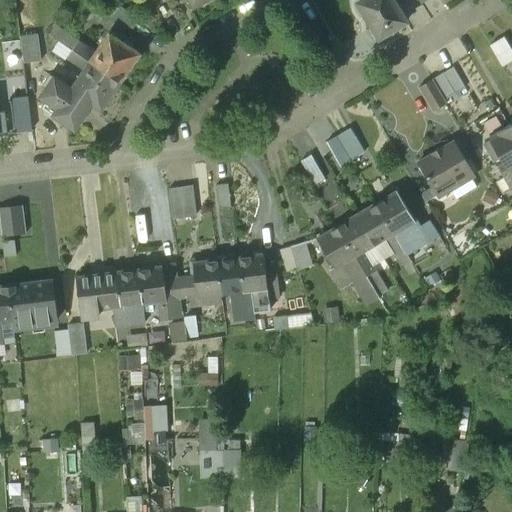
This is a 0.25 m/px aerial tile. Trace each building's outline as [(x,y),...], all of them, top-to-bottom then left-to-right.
[(391,0),(361,0),(358,2),(372,27),(367,30),(370,35),(375,32),(377,35),(378,37),(380,36),(390,29),(391,31),(404,23),(403,22),(404,21),(391,0)] [(418,0),(402,0),(395,4),(400,13),(420,1),(418,0)] [(418,0),(420,1),(424,9),(438,0),(418,0)] [(138,19),(118,5),(110,17),(131,31),(138,19)] [(115,39),(109,34),(95,53),(90,62),(120,82),(130,68),(128,67),(136,57),(121,44),(126,39),(119,33),(115,39)] [(40,35),(21,37),(25,64),(43,61),(40,35)] [(511,58),(511,55),(501,37),(488,45),(500,66),(511,58)] [(95,53),(77,41),(72,50),(90,62),(95,53)] [(90,62),(72,50),(66,58),(84,70),(90,62)] [(120,82),(90,62),(84,70),(72,89),(92,102),(101,108),(110,94),(111,95),(120,82)] [(454,66),(431,79),(443,99),(466,86),(454,66)] [(72,89),(54,77),(41,97),(47,101),(43,108),(74,129),(92,102),(72,89)] [(431,79),(418,87),(432,111),(446,103),(443,99),(431,79)] [(28,95),(10,98),(14,132),(33,129),(28,95)] [(511,130),(509,125),(496,133),(497,135),(489,140),(504,164),(498,167),(503,177),(511,172),(511,171),(511,130)] [(364,152),(350,128),(336,137),(350,161),(364,152)] [(442,146),(431,153),(432,155),(418,163),(437,196),(474,174),(455,142),(443,148),(442,146)] [(308,149),(295,157),(307,176),(319,169),(308,149)] [(511,173),(511,172),(503,177),(511,190),(511,189),(511,173)] [(228,183),(216,184),(218,202),(230,200),(228,183)] [(192,185),(168,188),(172,218),(196,215),(192,185)] [(397,190),(375,203),(393,232),(414,220),(397,190)] [(393,232),(375,203),(356,214),(374,244),(384,238),(393,232)] [(22,205),(0,208),(0,221),(2,237),(25,234),(22,205)] [(356,214),(337,226),(354,256),(363,250),(374,244),(356,214)] [(414,220),(393,232),(405,253),(407,255),(428,243),(414,220)] [(337,226),(317,238),(334,268),(346,261),(354,256),(337,226)] [(393,232),(384,238),(396,258),(405,253),(393,232)] [(306,242),(291,246),(298,269),(312,265),(306,242)] [(298,269),(291,246),(278,250),(284,273),(298,269)] [(363,250),(354,256),(366,276),(375,270),(363,250)] [(263,254),(239,257),(243,291),(251,290),(267,288),(264,266),(263,254)] [(354,256),(346,261),(358,281),(366,276),(354,256)] [(239,257),(216,260),(220,293),(231,292),(243,291),(239,257)] [(216,260),(193,262),(194,275),(197,296),(220,293),(216,260)] [(173,265),(161,266),(163,278),(174,277),(173,265)] [(276,265),(264,266),(267,288),(279,286),(276,265)] [(161,266),(138,269),(142,303),(165,300),(163,278),(161,266)] [(138,269),(116,272),(120,305),(142,303),(138,269)] [(116,272),(76,276),(81,319),(99,316),(99,309),(112,308),(112,306),(120,305),(116,272)] [(194,275),(183,276),(186,298),(197,296),(194,275)] [(174,277),(176,299),(186,298),(183,276),(174,277)] [(174,277),(163,278),(165,300),(176,299),(174,277)] [(49,279),(8,284),(8,286),(12,319),(13,327),(55,322),(49,279)] [(8,286),(0,286),(0,320),(12,319),(8,286)] [(279,286),(267,288),(268,297),(280,296),(279,286)] [(243,291),(231,292),(235,319),(254,317),(251,290),(243,291)] [(120,305),(112,306),(112,308),(114,327),(144,323),(142,303),(120,305)] [(337,306),(323,307),(324,319),(338,318),(337,306)] [(198,310),(183,312),(187,341),(201,339),(198,310)] [(289,312),(289,315),(290,326),(313,324),(312,310),(289,312)] [(289,315),(271,317),(272,330),(291,328),(290,326),(289,315)] [(83,324),(68,326),(71,355),(87,353),(83,324)] [(71,355),(68,326),(55,328),(59,356),(71,355)] [(148,400),(156,400),(156,395),(131,396),(132,424),(148,423),(148,400)] [(170,446),(169,405),(150,405),(151,446),(170,446)] [(180,434),(180,457),(203,458),(203,473),(225,474),(226,436),(219,436),(219,422),(201,421),(201,435),(180,434)] [(397,433),(376,433),(376,451),(410,453),(411,434),(397,434),(397,433)]
